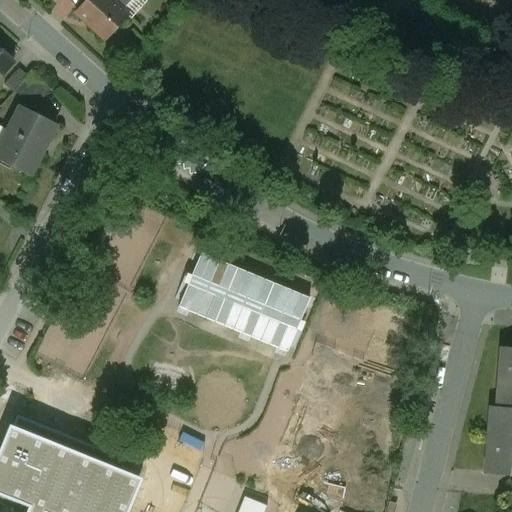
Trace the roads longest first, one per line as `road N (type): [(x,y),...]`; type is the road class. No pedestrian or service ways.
road 1 (residential): [(113,99),(211,179),(326,239),(478,294)]
road 2 (residential): [(113,99),(0,317)]
road 3 (residential): [(478,294),(420,511)]
road 4 (residential): [(3,0),(113,99)]
